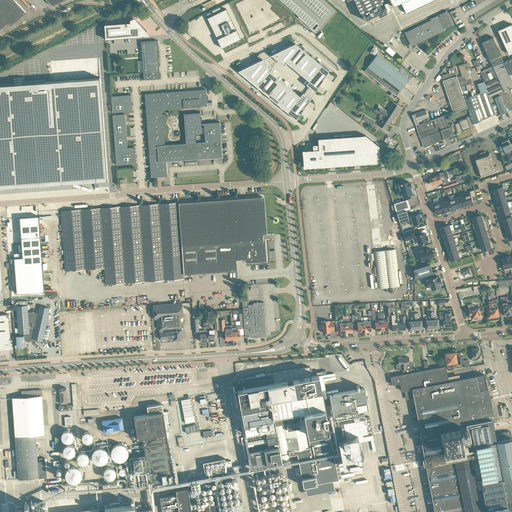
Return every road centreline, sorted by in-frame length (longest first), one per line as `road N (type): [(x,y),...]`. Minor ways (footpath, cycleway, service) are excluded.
road 1 (unclassified): [(0,201),(286,181)]
road 2 (unclassified): [(0,369),(263,351)]
road 3 (unclassified): [(281,138),(307,126),(344,68),(298,27),(214,74)]
road 4 (unknown): [(276,273),(123,289),(68,282)]
road 5 (residential): [(412,166),(406,114),(449,51),(511,2)]
road 6 (unknown): [(367,342),(408,508)]
road 7 (residential): [(465,336),(320,345),(298,339)]
road 8 (unclassified): [(286,181),(412,166)]
